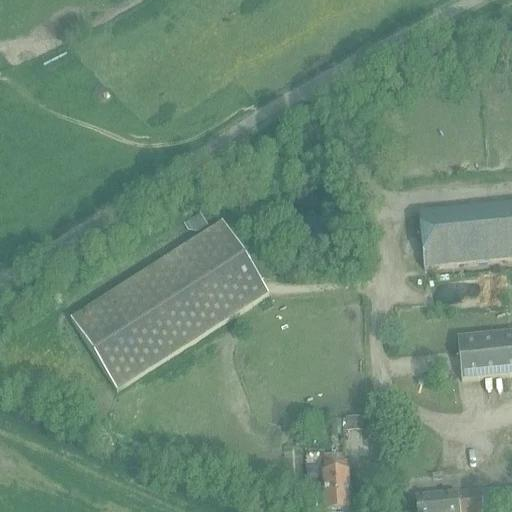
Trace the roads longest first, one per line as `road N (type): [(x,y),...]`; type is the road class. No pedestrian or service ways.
road 1 (unclassified): [(0,287),(265,114),(482,0)]
road 2 (track): [(265,114),(241,109),(197,136),(152,146),(52,113),(0,78)]
